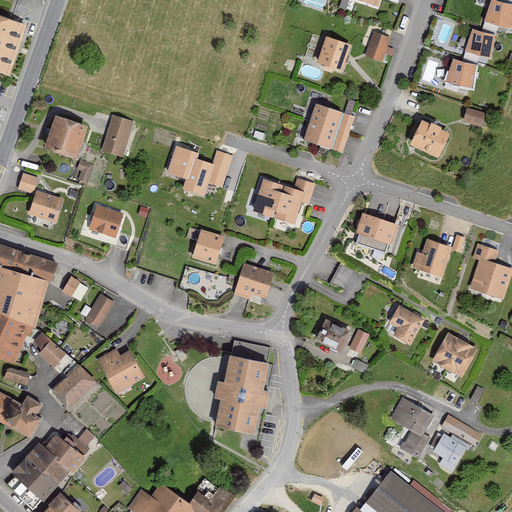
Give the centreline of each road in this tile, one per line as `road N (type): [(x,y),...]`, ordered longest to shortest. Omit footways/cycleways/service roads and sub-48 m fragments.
road 1 (residential): [(0,238),(80,262),(164,312),(274,332)]
road 2 (residential): [(274,332),(294,374),(296,431),(280,470),(241,511)]
road 3 (residential): [(357,179),(427,0)]
road 4 (residential): [(274,332),(357,179)]
road 5 (secondary): [(0,163),(58,0)]
road 6 (residential): [(357,179),(511,231)]
